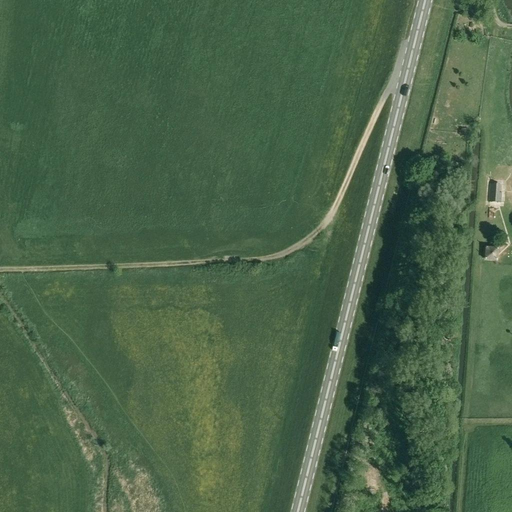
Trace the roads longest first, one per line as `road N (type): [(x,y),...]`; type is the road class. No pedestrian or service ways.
road 1 (track): [(416,46),(406,51),(331,214),(294,248),(244,261),(0,268)]
road 2 (primary): [(299,511),(429,0)]
